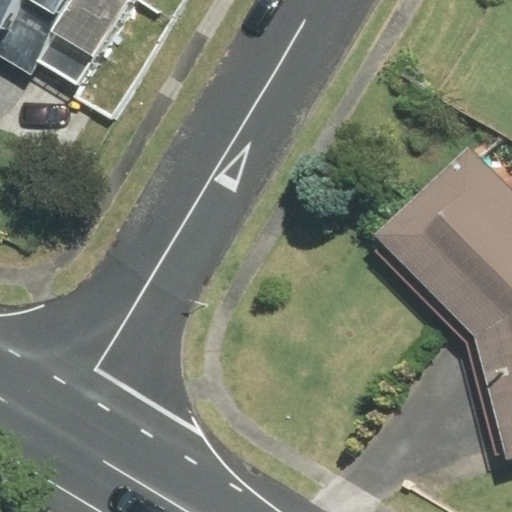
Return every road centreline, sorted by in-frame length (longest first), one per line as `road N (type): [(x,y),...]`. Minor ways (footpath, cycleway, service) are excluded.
road 1 (residential): [(64,424),(319,0)]
road 2 (tertiary): [(64,424),(204,511)]
